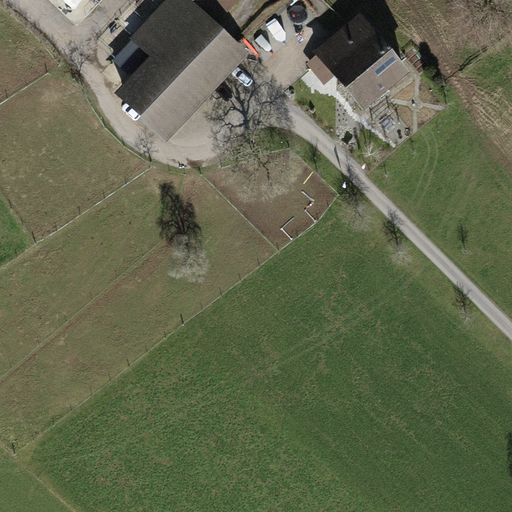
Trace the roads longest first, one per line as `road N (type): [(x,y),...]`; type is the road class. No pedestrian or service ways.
road 1 (track): [(291,85),(203,163),(133,139),(116,84),(66,24),(26,0)]
road 2 (unclassified): [(291,85),(511,341)]
